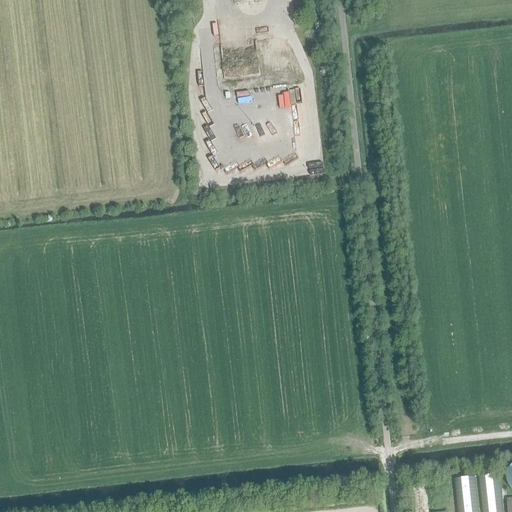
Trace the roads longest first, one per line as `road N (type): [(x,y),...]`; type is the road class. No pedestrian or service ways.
road 1 (unclassified): [(391,511),(338,0)]
road 2 (track): [(405,449),(364,57),(371,46),(398,44)]
road 3 (track): [(511,433),(384,455)]
